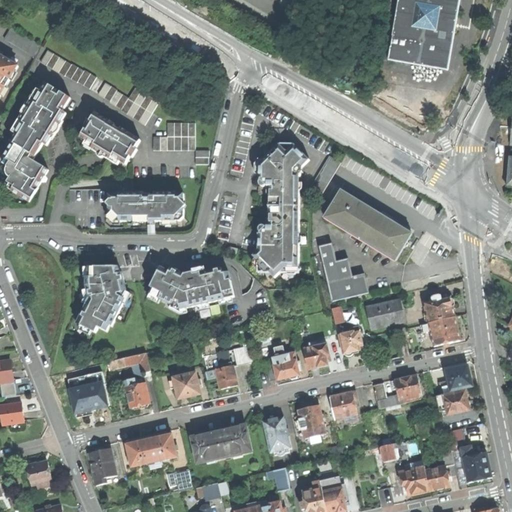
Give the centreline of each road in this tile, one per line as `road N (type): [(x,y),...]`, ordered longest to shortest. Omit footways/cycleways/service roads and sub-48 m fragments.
road 1 (residential): [(483,351),(66,442)]
road 2 (residential): [(0,234),(192,243),(202,231),(244,66)]
road 3 (primary): [(471,204),(244,66)]
road 4 (tertiary): [(471,204),(479,115),(511,29)]
road 5 (residential): [(0,274),(66,442)]
road 6 (unknown): [(310,215),(378,265),(473,253)]
road 7 (tertiary): [(483,351),(471,204)]
road 8 (tertiary): [(511,491),(483,351)]
road 9 (unknown): [(0,208),(49,209),(75,127)]
road 10 (primary): [(244,66),(134,0)]
